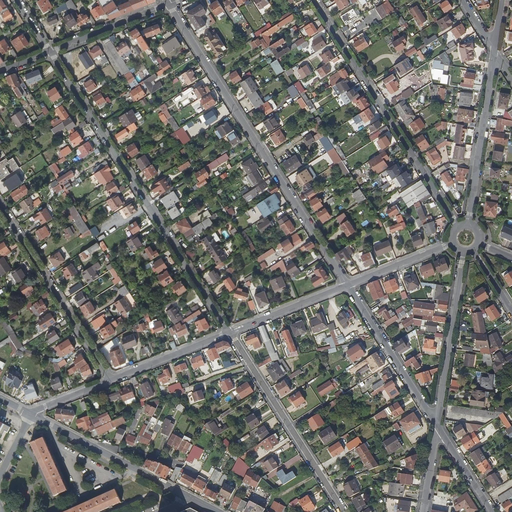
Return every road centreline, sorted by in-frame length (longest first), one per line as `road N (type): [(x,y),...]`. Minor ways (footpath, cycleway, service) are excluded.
road 1 (residential): [(49,51),(229,332)]
road 2 (residential): [(347,284),(168,4)]
road 3 (residential): [(313,0),(459,227)]
road 4 (residential): [(229,332),(342,511)]
road 5 (residential): [(0,206),(110,379)]
road 6 (residential): [(435,425),(464,249)]
road 7 (residential): [(467,225),(494,49)]
road 8 (residential): [(185,495),(29,413)]
road 9 (residential): [(435,425),(347,284)]
road 10 (residential): [(110,379),(229,332)]
road 11 (residential): [(49,51),(168,4)]
road 12 (residential): [(229,332),(347,284)]
